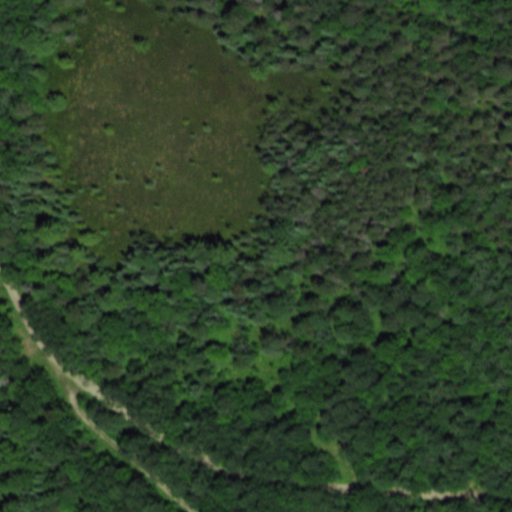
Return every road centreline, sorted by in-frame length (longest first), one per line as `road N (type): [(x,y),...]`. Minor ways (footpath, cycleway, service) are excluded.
road 1 (track): [(511,497),(293,484),(227,469),(71,370),(34,325),(0,260)]
road 2 (track): [(190,511),(82,417),(65,362)]
